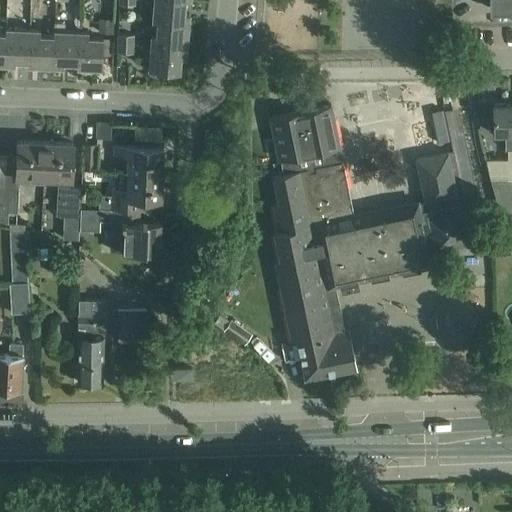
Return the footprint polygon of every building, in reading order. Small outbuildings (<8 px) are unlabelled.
[(184,0),(153,0),(151,20),(156,21),(187,24),(188,13),(183,13),(184,0)] [(511,0),(488,0),(489,10),(511,9),(511,0)] [(98,32),(113,33),(114,18),(99,18),(98,32)] [(150,34),(150,44),(185,48),(187,24),(156,21),(155,35),(150,34)] [(53,22),(53,36),(52,67),(61,67),(62,62),(75,63),(77,32),(64,32),(64,22),(53,22)] [(4,35),(3,65),(13,65),(13,61),(28,61),(29,31),(6,30),(5,35),(4,35)] [(29,31),(28,61),(28,66),(52,67),(53,36),(39,36),(39,31),(29,31)] [(77,32),(75,63),(75,67),(101,68),(101,55),(112,55),(112,38),(85,37),(86,33),(77,32)] [(117,44),(132,44),(133,35),(117,35),(117,44)] [(132,44),(117,44),(116,53),(132,53),(132,44)] [(185,48),(150,44),(147,69),(178,72),(179,57),(184,58),(185,48)] [(251,86),(252,94),(263,93),(262,85),(251,86)] [(296,110),(269,115),(278,158),(280,158),(283,171),(272,174),(278,201),(273,202),(278,229),(273,230),(279,258),(274,259),(291,340),(296,339),(344,330),(334,284),(339,283),(340,289),(358,285),(357,280),(430,264),(427,250),(435,248),(435,249),(467,242),(457,198),(462,197),(452,149),(416,157),(425,200),(417,202),(416,200),(354,213),(342,159),(340,160),(338,146),(339,146),(330,102),(304,108),(305,111),(296,113),(296,110)] [(511,105),(495,106),(496,135),(506,135),(507,150),(511,149),(511,105)] [(430,112),(437,142),(449,140),(442,109),(430,112)] [(17,141),(16,183),(44,184),(44,178),(46,142),(17,141)] [(44,178),(44,184),(58,184),(57,215),(80,216),(81,188),(68,188),(69,183),(72,183),(74,142),(46,142),(44,178)] [(98,144),(83,143),(82,170),(96,171),(98,144)] [(127,171),(162,173),(163,147),(115,145),(114,154),(127,154),(127,171)] [(99,194),(99,208),(139,210),(139,198),(161,199),(162,173),(127,171),(126,189),(113,188),(113,195),(99,194)] [(511,179),(493,179),(500,209),(503,211),(511,211),(511,179)] [(5,188),(5,196),(17,196),(17,188),(5,188)] [(99,208),(98,221),(111,221),(110,250),(158,252),(160,223),(138,222),(139,210),(99,208)] [(205,252),(213,241),(210,236),(196,236),(195,237),(204,253),(205,252)] [(9,237),(10,254),(26,253),(25,237),(9,237)] [(53,275),(82,279),(85,257),(56,252),(53,275)] [(30,313),(28,282),(11,283),(12,313),(30,313)] [(433,309),(454,307),(453,296),(432,297),(433,309)] [(79,300),(78,383),(102,383),(103,339),(95,339),(95,316),(107,317),(107,301),(79,300)] [(154,358),(153,335),(147,336),(147,309),(118,310),(118,320),(113,320),(113,330),(118,330),(119,342),(143,341),(143,346),(144,346),(144,358),(154,358)] [(231,320),(224,330),(244,344),(252,334),(231,320)] [(344,330),(296,339),(305,377),(356,366),(350,337),(349,337),(348,329),(344,330)] [(10,344),(10,354),(0,353),(0,392),(6,392),(6,389),(21,390),(23,345),(10,344)] [(175,378),(191,377),(191,369),(174,370),(175,378)]
